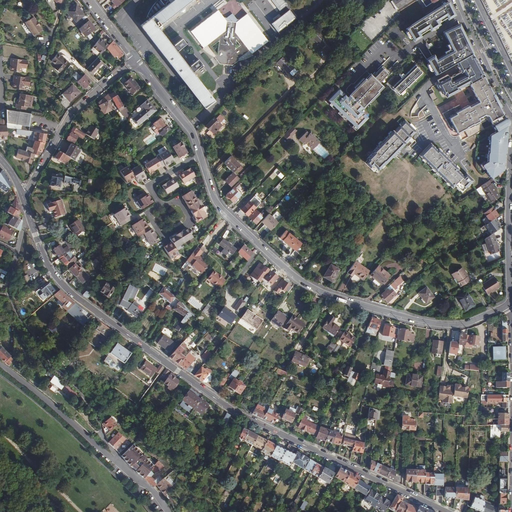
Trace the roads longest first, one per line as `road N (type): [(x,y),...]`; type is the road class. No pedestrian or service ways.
road 1 (tertiary): [(446,511),(239,414),(177,370),(65,288),(45,262),(27,211)]
road 2 (residential): [(134,59),(190,127),(219,206),(304,283),(445,325),(509,303)]
road 3 (residential): [(168,511),(0,363)]
road 4 (residential): [(22,195),(70,114),(134,59)]
road 5 (unknown): [(210,172),(294,84),(314,75),(326,54)]
road 6 (residential): [(509,303),(511,146)]
road 7 (secondary): [(457,0),(511,108)]
